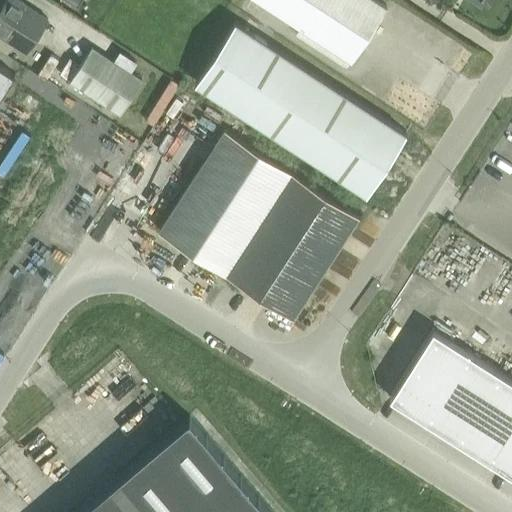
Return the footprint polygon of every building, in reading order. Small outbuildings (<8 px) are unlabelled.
[(47,19),(17,0),(5,0),(0,9),(0,36),(25,53),(47,19)] [(376,0),(257,0),(351,61),(386,6),(376,0)] [(234,21),(194,82),(366,194),(406,133),(234,21)] [(141,80),(91,47),(69,81),(119,114),(141,80)] [(357,61),(346,81),(366,92),(377,71),(357,61)] [(0,64),(0,95),(14,74),(0,64)] [(394,72),(380,87),(394,100),(408,85),(394,72)] [(0,263),(90,123),(23,79),(0,114),(0,263)] [(225,273),(291,172),(224,129),(158,230),(225,273)] [(291,172),(225,273),(292,317),(358,215),(291,172)] [(54,226),(44,243),(60,253),(70,237),(54,226)] [(511,378),(432,329),(389,397),(511,475),(511,378)] [(269,511),(188,416),(181,422),(74,511),(269,511)]
